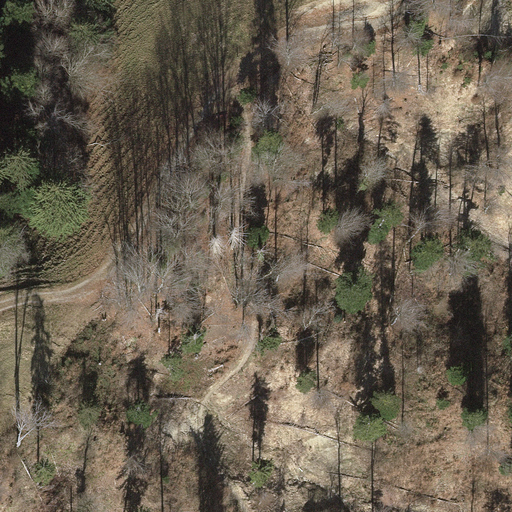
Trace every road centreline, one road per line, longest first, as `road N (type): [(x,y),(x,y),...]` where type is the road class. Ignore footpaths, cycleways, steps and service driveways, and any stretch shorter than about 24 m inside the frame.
road 1 (track): [(297,511),(292,467),(303,445),(363,387),(376,351),(381,282),(404,182),(413,168),(471,157),(511,132)]
road 2 (track): [(220,90),(106,269),(62,294),(0,305)]
